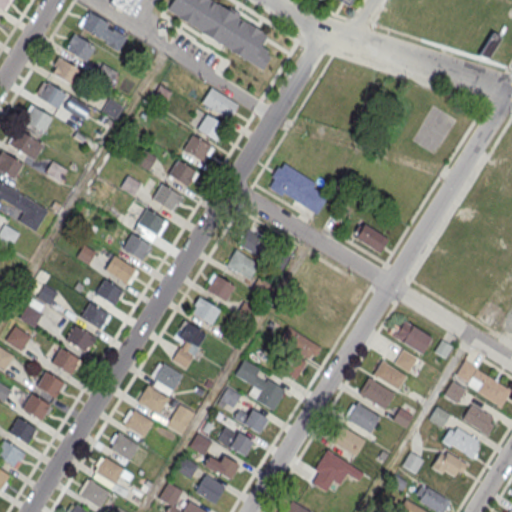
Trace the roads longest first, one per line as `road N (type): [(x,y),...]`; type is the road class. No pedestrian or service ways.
road 1 (residential): [(27,511),(327,29)]
road 2 (residential): [(249,511),(509,90)]
road 3 (residential): [(511,362),(228,188)]
road 4 (tertiary): [(511,90),(378,49),(268,0)]
